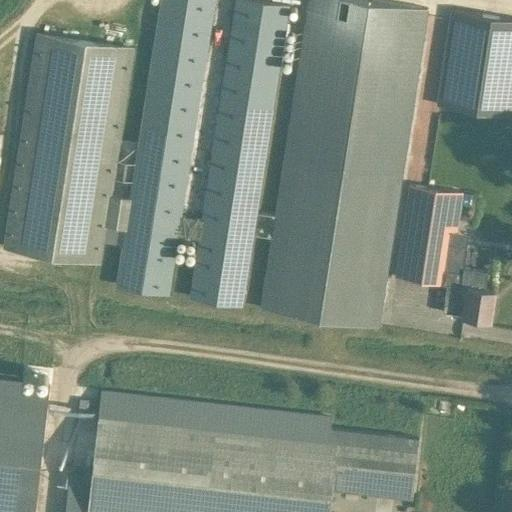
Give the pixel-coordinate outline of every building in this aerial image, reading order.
[(33,30),(6,246),(102,258),(105,240),(121,242),(116,284),(174,292),(211,0),(158,0),(141,140),(122,138),(135,43),(33,30)] [(287,2),(274,0),(232,0),(193,296),(247,304),(287,2)] [(385,324),(426,4),(397,0),(304,0),(278,214),(259,211),(257,226),(271,228),(261,308),(385,324)] [(511,16),(452,8),(448,36),(434,34),(424,101),(485,110),(511,114),(511,16)] [(409,183),(396,276),(445,283),(448,283),(448,282),(461,284),(463,271),(451,270),(455,243),(457,231),(463,191),(462,191),(429,186),(409,183)] [(445,283),(445,285),(448,285),(444,311),(491,318),(495,288),(486,287),(488,270),(464,266),(463,271),(461,284),(448,282),(448,283),(445,283)] [(35,511),(50,384),(0,378),(0,511),(35,511)] [(89,506),(88,511),(330,511),(334,488),(413,497),(420,436),(331,426),(332,414),(102,388),(102,389),(90,495),(89,506)] [(81,399),(80,408),(99,410),(100,401),(81,399)]
